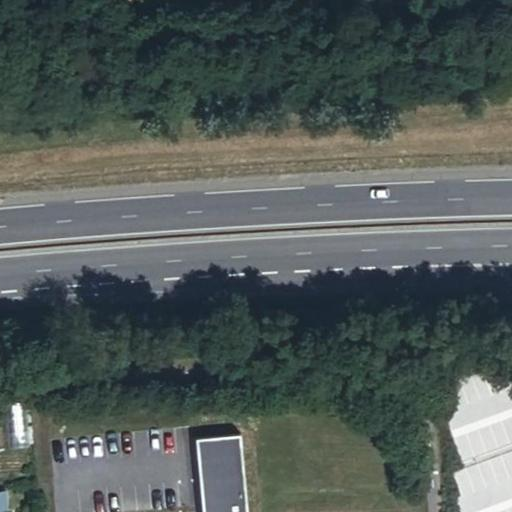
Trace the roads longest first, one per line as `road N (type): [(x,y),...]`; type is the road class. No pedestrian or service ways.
road 1 (trunk): [(511,197),(0,227)]
road 2 (trunk): [(0,276),(403,251)]
